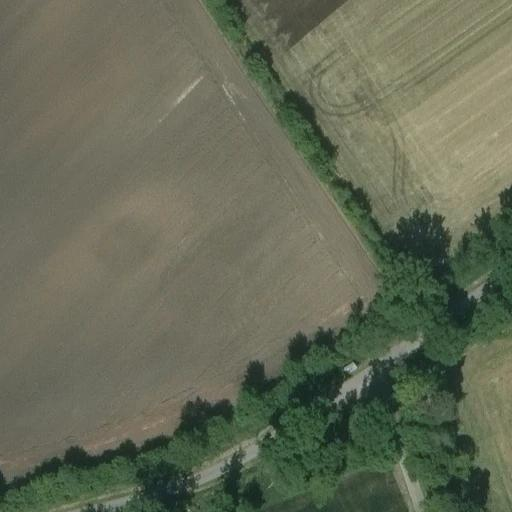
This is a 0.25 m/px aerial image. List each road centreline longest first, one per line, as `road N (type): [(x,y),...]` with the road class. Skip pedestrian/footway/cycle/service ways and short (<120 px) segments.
road 1 (unclassified): [(94,511),(179,488),(233,462),(384,363)]
road 2 (unclassified): [(384,363),(511,271)]
road 3 (unclassified): [(384,363),(381,385),(423,511)]
